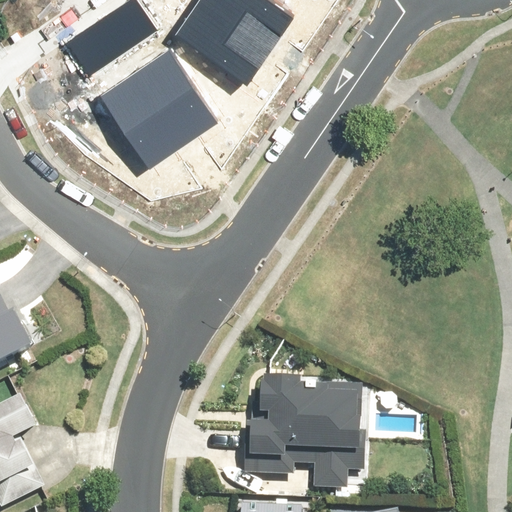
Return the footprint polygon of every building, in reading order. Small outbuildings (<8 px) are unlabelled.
[(136,0),(132,0),(66,43),(88,76),(156,31),(136,0)] [(267,0),(201,0),(178,34),(249,84),(295,19),(267,0)] [(170,50),(101,95),(149,167),(218,122),(170,50)] [(0,360),(18,350),(23,348),(4,315),(0,306),(0,360)] [(264,426),(244,425),(243,459),(262,459),(262,474),(290,476),(291,463),(311,464),(310,487),(345,489),(346,470),(361,471),(363,433),(359,433),(361,388),(295,384),(295,378),(257,376),(257,387),(254,387),(253,415),(264,415),(264,426)] [(72,432),(27,425),(14,398),(0,405),(0,509),(54,484),(55,484),(57,483),(58,481),(60,481),(61,480),(63,479),(64,477),(66,476),(67,475),(68,474),(69,472),(70,471),(71,469),(72,468),(73,466),(74,465),(74,463),(75,461),(75,460),(75,457),(76,456),(76,454),(76,452),(76,451),(76,449),(76,447),(76,446),(76,443),(76,442),(75,440),(75,438),(74,437),(74,435),(72,434),(72,432)] [(302,511),(303,501),(223,498),(222,511),(302,511)]
